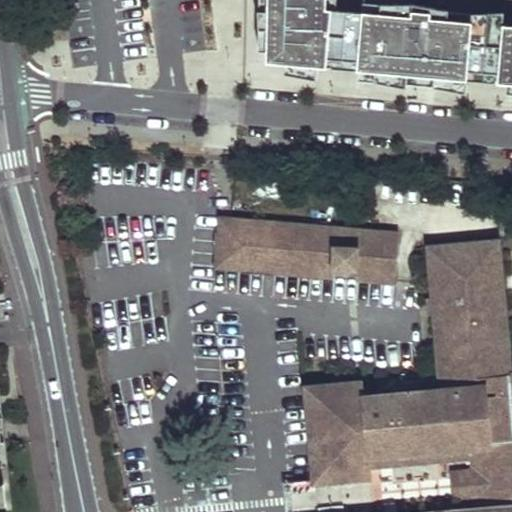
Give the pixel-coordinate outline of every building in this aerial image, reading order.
[(270,0),(271,64),(330,69),(331,60),(362,63),(361,72),(471,82),(472,73),(502,75),(501,85),(511,85),(511,0),(447,0),(445,9),(414,4),(414,0),(270,0)] [(331,60),(330,69),(361,72),(362,63),(331,60)] [(472,73),(471,82),(501,85),(502,75),(472,73)] [(334,276),(334,268),(315,266),(238,259),(229,246),(231,218),(223,218),(218,266),(334,276)] [(391,232),(231,218),(229,246),(238,259),(315,266),(331,254),(336,254),(336,248),(357,250),(357,255),(360,255),(374,271),(388,272),(391,232)] [(388,272),(374,271),(358,270),(357,278),(395,281),(400,233),(391,232),(388,272)] [(331,254),(315,266),(334,268),(358,270),(374,271),(360,255),(357,255),(357,250),(336,248),(336,254),(331,254)] [(315,483),(364,478),(363,468),(324,472),(317,397),(357,394),(356,383),(307,387),(315,483)] [(357,398),(357,394),(317,397),(324,472),(363,468),(363,459),(357,398)] [(357,398),(363,459),(371,458),(365,398),(357,398)] [(470,497),(467,473),(453,474),(456,499),(470,497)]
